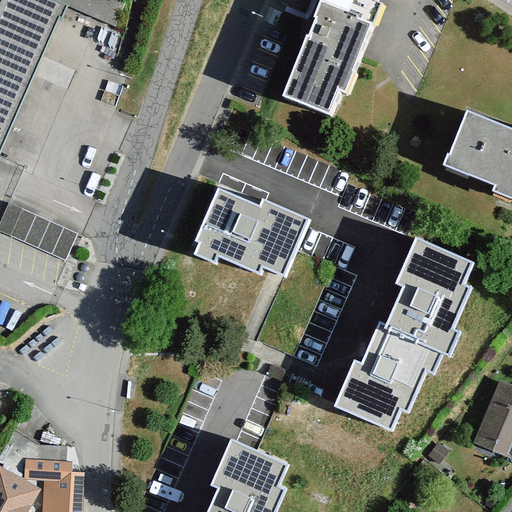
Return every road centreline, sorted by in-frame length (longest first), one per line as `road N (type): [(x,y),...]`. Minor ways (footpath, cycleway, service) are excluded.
road 1 (unknown): [(195,143),(336,210),(365,245),(370,294),(328,381)]
road 2 (residential): [(120,271),(158,231),(254,0)]
road 3 (residential): [(120,271),(124,217),(192,0)]
road 4 (residential): [(98,511),(95,394),(120,271)]
